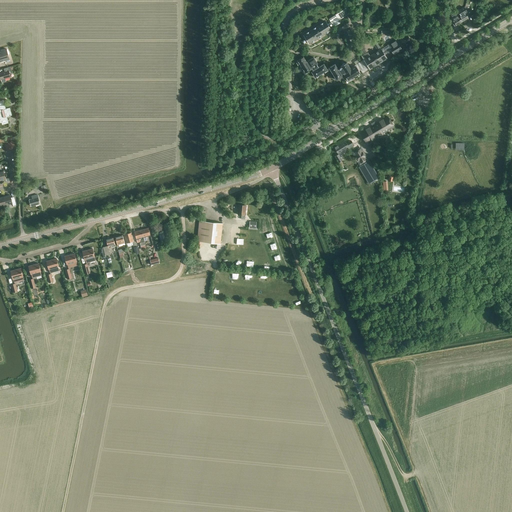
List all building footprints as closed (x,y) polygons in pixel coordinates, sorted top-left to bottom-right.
[(468,17),(465,12),(466,11),(464,6),(456,11),(457,13),(456,14),(457,15),(461,21),(468,17)] [(348,7),(335,15),(339,20),(352,12),(348,7)] [(454,25),(461,21),(457,15),(453,18),(453,19),(452,20),(453,21),(452,21),(453,22),(452,23),(454,25)] [(331,30),(325,21),(304,35),(309,44),(331,30)] [(352,28),(346,31),(352,47),(358,45),(352,28)] [(385,55),(392,50),(394,53),(402,49),(401,47),(403,45),(399,38),(390,44),(381,49),(376,41),(372,43),(377,51),(368,57),(365,53),(362,56),(370,69),(387,58),(385,55)] [(361,42),(357,42),(360,47),(359,47),(362,51),(365,49),(361,42)] [(1,52),(0,52),(0,61),(5,60),(5,62),(10,61),(6,49),(1,50),(1,52)] [(315,77),(327,70),(324,63),(318,67),(316,64),(317,63),(314,57),(307,61),(307,62),(303,56),(297,60),(305,73),(312,68),(313,70),(311,71),(315,77)] [(348,80),(360,72),(356,66),(351,70),(350,69),(351,69),(347,62),(341,66),(341,67),(338,69),(335,64),(329,67),(337,80),(343,76),(342,74),(344,73),(348,80)] [(6,80),(5,79),(10,77),(10,74),(12,73),(10,67),(4,69),(5,72),(0,73),(0,80),(1,80),(2,83),(5,82),(6,80)] [(379,74),(378,73),(378,72),(374,67),(370,71),(375,77),(379,74)] [(6,109),(2,96),(0,96),(0,122),(1,122),(2,125),(8,123),(7,117),(12,115),(9,108),(6,109)] [(360,132),(367,142),(394,126),(388,116),(360,132)] [(338,152),(348,146),(349,148),(354,145),(351,140),(346,143),(345,140),(334,147),(338,152)] [(361,147),(351,153),(359,166),(369,160),(361,147)] [(47,190),(46,185),(42,186),(41,182),(36,183),(37,187),(41,186),(42,191),(47,190)] [(4,196),(6,204),(12,203),(13,206),(16,205),(15,199),(12,199),(11,195),(10,196),(10,195),(4,196)] [(32,199),(30,199),(28,200),(30,206),(40,203),(37,195),(31,196),(32,199)] [(246,205),(238,204),(237,215),(245,215),(246,205)] [(220,244),(222,223),(199,221),(197,241),(220,244)] [(147,240),(146,236),(150,235),(148,228),(140,230),(142,236),(143,237),(144,241),(147,240)] [(171,238),(170,236),(168,228),(162,230),(162,231),(158,232),(161,244),(171,238)] [(143,237),(142,236),(140,230),(134,231),(136,239),(137,243),(140,242),(140,243),(140,246),(141,246),(141,249),(146,248),(145,245),(144,239),(140,240),(140,239),(141,238),(143,237)] [(133,245),(132,243),(133,242),(130,233),(124,234),(127,243),(126,243),(127,247),(128,246),(128,247),(133,245)] [(125,245),(124,243),(122,235),(115,237),(117,246),(119,246),(119,247),(125,245)] [(106,257),(105,255),(109,254),(107,248),(115,246),(112,238),(105,240),(107,246),(102,247),(104,252),(102,252),(103,258),(106,257)] [(95,257),(93,248),(82,251),(85,259),(86,263),(87,263),(87,264),(83,265),(85,274),(89,273),(87,265),(90,264),(89,262),(95,261),(94,257),(95,257)] [(77,262),(75,253),(65,256),(67,264),(68,268),(77,265),(76,262),(77,262)] [(48,269),(49,269),(50,273),(59,270),(58,267),(58,266),(56,258),(46,261),(48,269)] [(41,271),(39,263),(29,266),(31,274),(33,278),(41,275),(40,272),(41,271)] [(23,276),(21,268),(11,271),(13,279),(14,279),(15,283),(23,280),(22,276),(23,276)]
